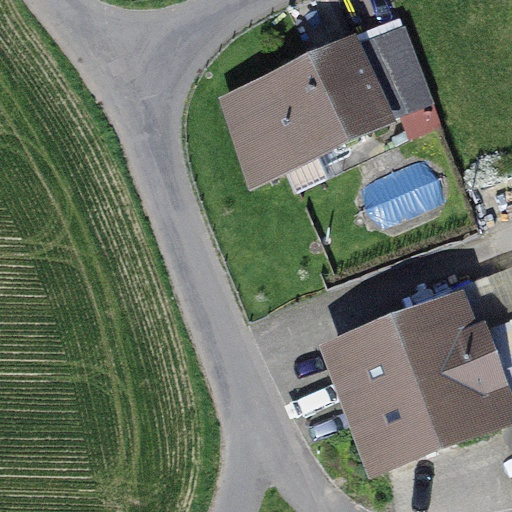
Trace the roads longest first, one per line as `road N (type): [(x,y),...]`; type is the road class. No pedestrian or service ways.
road 1 (residential): [(129,71),(254,424)]
road 2 (residential): [(255,0),(129,71)]
